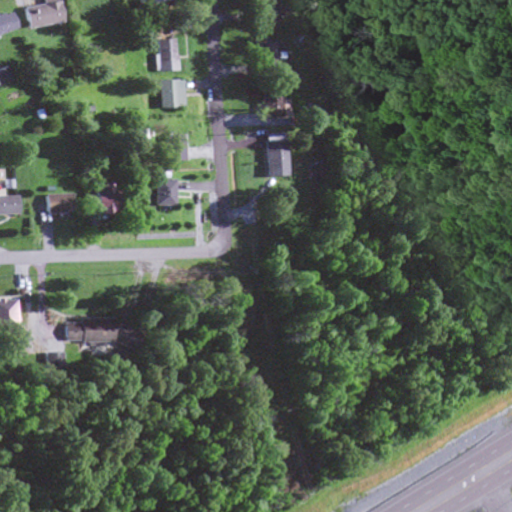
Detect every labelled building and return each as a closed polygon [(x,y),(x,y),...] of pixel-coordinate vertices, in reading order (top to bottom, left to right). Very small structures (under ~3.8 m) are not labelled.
[(75,0),(80,21),(99,17),(95,0),(75,0)] [(163,0),(133,0),(135,8),(163,0)] [(275,0),(252,0),(253,23),(275,23),(275,0)] [(57,23),(53,1),(20,6),(23,28),(57,23)] [(0,32),(13,28),(6,11),(0,13),(0,32)] [(170,39),(151,39),(151,72),(170,72),(170,39)] [(274,63),(274,43),(255,43),(255,63),(274,63)] [(0,84),(8,81),(3,68),(0,69),(0,84)] [(152,109),(177,109),(177,81),(152,81),(152,109)] [(284,101),(277,101),(277,89),(257,89),(257,118),(284,118),(284,101)] [(260,135),(260,178),(281,178),(281,135),(260,135)] [(176,139),(158,139),(158,161),(176,161),(176,139)] [(168,181),(148,181),(148,207),(168,207),(168,181)] [(91,214),(110,214),(110,182),(91,182),(91,214)] [(0,215),(13,215),(13,197),(0,196),(0,215)] [(39,196),(39,214),(65,214),(65,196),(39,196)] [(0,300),(0,323),(9,324),(9,300),(0,300)] [(103,342),(103,319),(57,319),(57,342),(103,342)]
